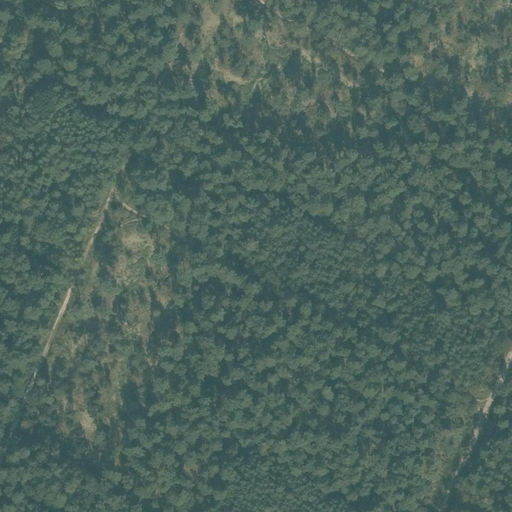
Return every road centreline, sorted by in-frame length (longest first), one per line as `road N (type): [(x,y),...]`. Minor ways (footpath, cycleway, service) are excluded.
road 1 (track): [(0,235),(73,279),(139,129),(0,44)]
road 2 (track): [(142,220),(484,412)]
road 3 (track): [(511,142),(246,0)]
road 4 (track): [(0,451),(73,279)]
road 5 (track): [(139,129),(199,0)]
